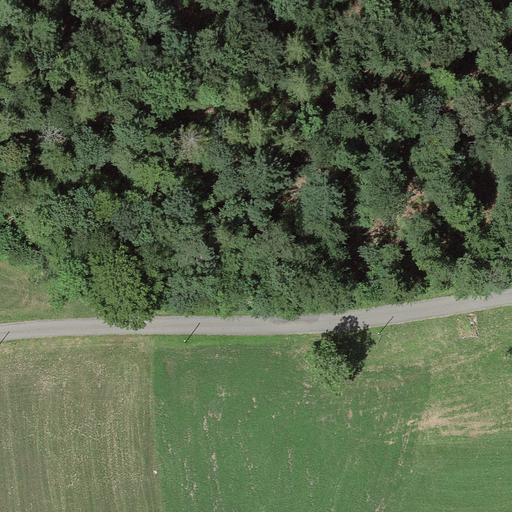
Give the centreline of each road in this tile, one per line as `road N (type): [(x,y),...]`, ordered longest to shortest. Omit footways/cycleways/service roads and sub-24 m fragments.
road 1 (unclassified): [(0,333),(307,326),(511,294)]
road 2 (track): [(511,46),(286,89)]
